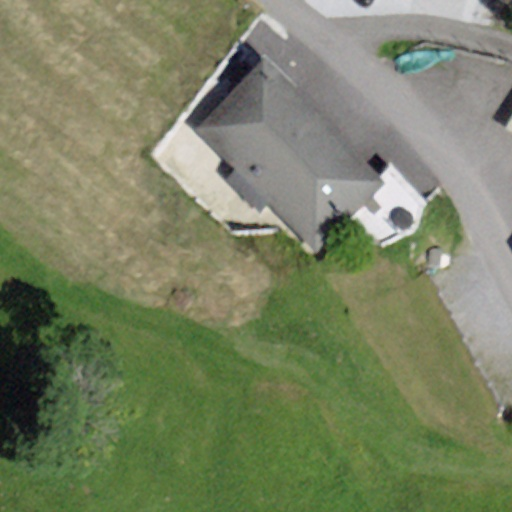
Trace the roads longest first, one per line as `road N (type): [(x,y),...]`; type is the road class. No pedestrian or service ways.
road 1 (residential): [(320,38),(397,104),(452,167),(511,272)]
road 2 (residential): [(320,38),(391,25),(472,33),(511,52)]
